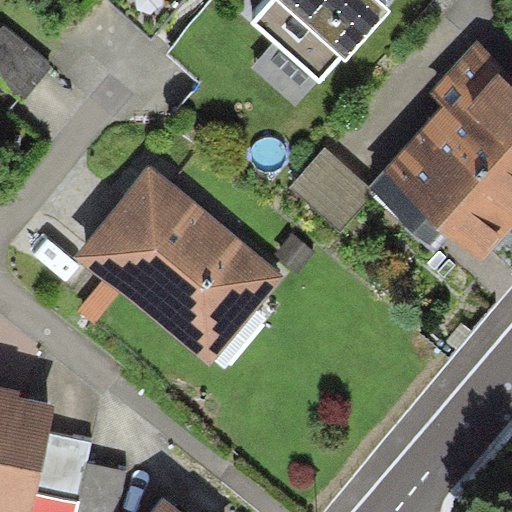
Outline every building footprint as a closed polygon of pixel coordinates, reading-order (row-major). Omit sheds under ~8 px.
[(375,0),(251,0),(251,1),(319,62),(375,0)] [(3,18),(0,21),(0,73),(23,93),(52,59),(3,18)] [(511,60),(478,30),(433,79),(445,89),(386,152),(483,241),(511,208),(511,60)] [(325,138),(290,176),(341,221),(376,183),(325,138)] [(149,152),(74,240),(209,355),(285,268),(149,152)] [(21,370),(0,365),(0,498),(28,505),(34,479),(47,422),(56,385),(19,377),(21,370)] [(93,433),(47,422),(34,479),(80,489),(88,453),(93,433)] [(112,511),(125,462),(88,453),(80,489),(75,509),(87,511),(112,511)] [(193,499),(165,477),(136,511),(219,511),(197,494),(193,499)]
